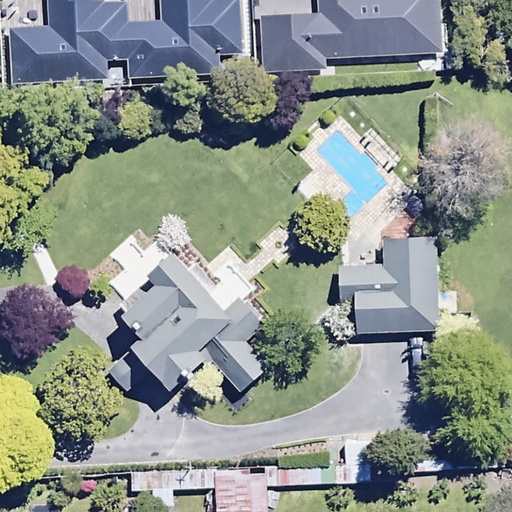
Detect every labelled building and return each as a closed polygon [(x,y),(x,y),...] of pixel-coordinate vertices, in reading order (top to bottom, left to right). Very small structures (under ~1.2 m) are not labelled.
[(90,0),(48,0),(50,27),(9,29),(11,84),(109,79),(108,60),(127,59),(128,78),(221,74),(220,55),(242,54),(239,0),(159,0),(161,20),(129,21),(128,2),(104,3),(104,0),(91,1),(90,0)] [(318,0),(320,14),(260,16),(263,73),(328,70),(327,58),(443,52),(440,0),(318,0)] [(439,334),(434,241),(383,244),(384,267),(336,270),(338,303),(352,303),(354,339),(439,334)] [(138,338),(128,347),(170,392),(205,359),(240,396),(268,369),(243,344),(265,323),(240,297),(223,313),(169,256),(146,278),(154,286),(119,318),(138,338)] [(264,471),(264,489),(402,484),(401,442),(343,444),(344,468),(264,471)] [(212,492),(211,473),(211,464),(128,466),(129,494),(212,492)] [(211,473),(212,492),(212,511),(265,511),(264,489),(264,471),(211,473)]
